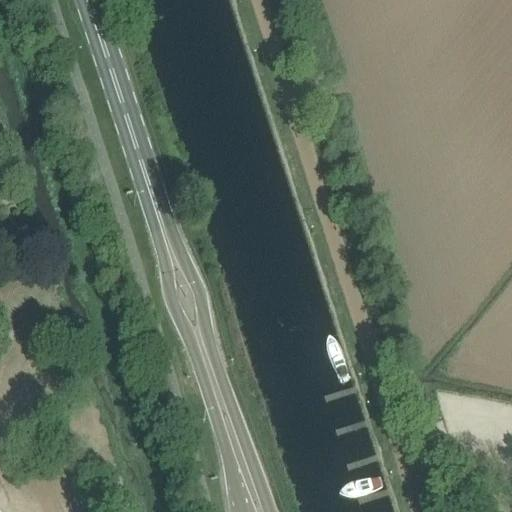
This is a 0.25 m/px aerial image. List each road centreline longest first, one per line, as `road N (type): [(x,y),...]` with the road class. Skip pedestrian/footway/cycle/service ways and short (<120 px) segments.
road 1 (unclassified): [(426,511),(261,0)]
road 2 (secondary): [(167,244),(87,0)]
road 3 (secondary): [(258,511),(201,346)]
